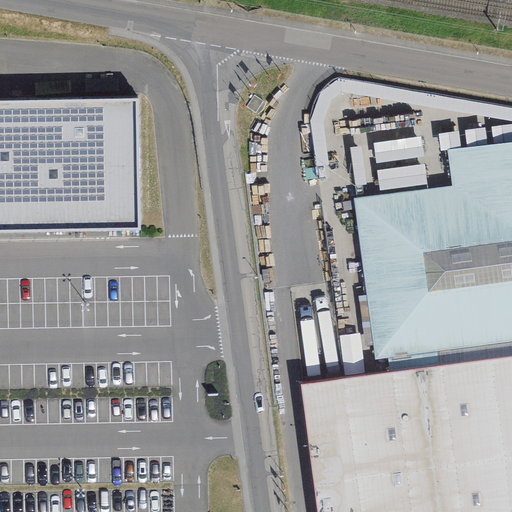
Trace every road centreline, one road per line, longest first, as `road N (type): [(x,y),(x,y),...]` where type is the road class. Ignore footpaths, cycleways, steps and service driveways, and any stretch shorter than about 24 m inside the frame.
road 1 (unclassified): [(270,511),(207,25)]
road 2 (unclassified): [(207,25),(511,79)]
road 3 (unclassified): [(207,25),(54,0)]
